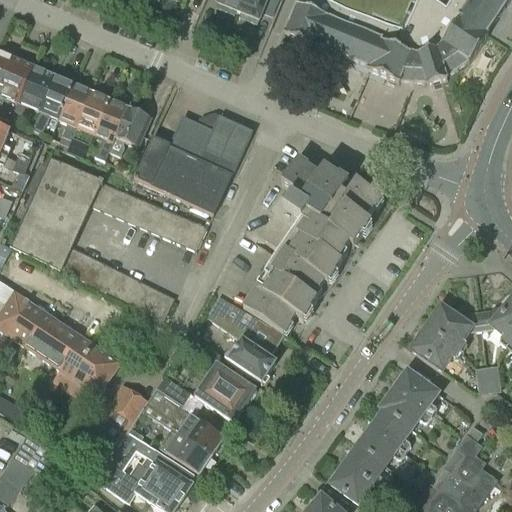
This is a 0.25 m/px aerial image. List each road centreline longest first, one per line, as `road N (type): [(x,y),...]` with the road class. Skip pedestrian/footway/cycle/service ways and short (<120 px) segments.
road 1 (residential): [(483,190),(285,118),(11,0)]
road 2 (residential): [(249,511),(412,294),(488,212)]
